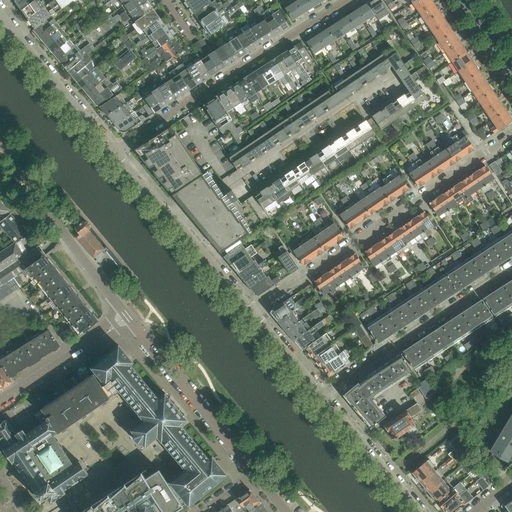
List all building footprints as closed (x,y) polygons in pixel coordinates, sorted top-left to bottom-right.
[(14,0),(21,10),(35,0),(14,0)] [(43,1),(44,0),(35,0),(21,10),(28,19),(46,6),(43,1)] [(55,0),(46,6),(28,19),(28,20),(35,29),(46,20),(62,9),(62,8),(64,7),(70,3),(73,0),(55,0)] [(125,11),(124,12),(127,16),(128,15),(147,1),(146,0),(130,0),(122,6),(125,11)] [(200,0),(190,7),(195,14),(211,3),(209,0),(200,0)] [(211,3),(195,14),(199,21),(223,5),(222,4),(221,5),(219,2),(217,4),(215,0),(211,3)] [(308,0),(298,0),(296,2),(303,14),(313,7),(308,0)] [(380,0),(372,0),(368,3),(375,15),(385,8),(380,0)] [(430,0),(416,0),(412,3),(419,13),(433,3),(430,0)] [(147,1),(128,15),(134,23),(135,22),(153,9),(147,1)] [(223,5),(199,21),(204,28),(226,12),(224,9),(230,4),(228,1),(223,5)] [(110,2),(102,7),(105,11),(112,6),(110,2)] [(243,6),(241,2),(226,12),(204,28),(209,35),(232,21),(228,15),(240,8),(244,14),(247,11),(243,6)] [(296,2),(285,8),(293,20),(303,14),(296,2)] [(70,3),(64,7),(67,10),(67,11),(71,9),(73,7),(70,3)] [(368,3),(358,9),(365,21),(375,15),(368,3)] [(419,13),(426,23),(440,13),(433,3),(419,13)] [(260,5),(256,7),(257,8),(275,36),(282,31),(268,10),(264,12),(260,5)] [(271,7),(268,10),(282,31),(289,26),(279,10),(275,13),(271,7)] [(261,22),(257,24),(267,40),(275,36),(257,8),(254,10),(261,22)] [(142,31),(159,18),(153,9),(135,22),(142,31)] [(358,9),(347,16),(355,28),(365,21),(358,9)] [(130,19),(124,12),(119,15),(117,15),(113,18),(116,23),(122,19),(125,23),(130,19)] [(440,13),(426,23),(432,32),(446,23),(440,13)] [(110,15),(105,19),(111,27),(116,23),(113,18),(110,15)] [(347,16),(337,22),(345,34),(355,28),(347,16)] [(35,29),(33,31),(38,36),(57,21),(55,18),(49,23),(46,20),(35,29)] [(159,18),(142,31),(136,35),(141,41),(164,25),(159,18)] [(57,21),(38,36),(43,42),(62,26),(57,21)] [(250,21),(247,23),(260,45),(267,40),(257,24),(253,26),(250,21)] [(337,22),(327,29),(335,41),(345,34),(337,22)] [(78,23),(74,26),(79,32),(82,29),(79,25),(78,23)] [(243,25),(247,31),(243,33),(253,49),(260,45),(247,23),(243,25)] [(432,32),(439,42),(453,33),(446,23),(432,32)] [(169,31),(164,25),(141,41),(141,42),(135,46),(138,49),(150,40),(152,43),(169,31)] [(43,42),(48,48),(67,32),(62,26),(43,42)] [(234,26),(230,28),(246,53),(253,49),(243,33),(239,35),(234,26)] [(229,34),(225,37),(229,42),(239,58),(246,53),(230,28),(226,30),(229,34)] [(327,29),(317,35),(325,47),(335,41),(327,29)] [(144,49),(140,52),(145,58),(173,38),(169,31),(152,43),(155,47),(151,49),(150,48),(146,51),(144,49)] [(67,32),(48,48),(53,54),(70,39),(72,38),(67,32)] [(439,42),(445,52),(460,43),(453,33),(439,42)] [(125,34),(119,39),(124,44),(129,40),(125,34)] [(87,35),(84,37),(89,43),(92,41),(87,35)] [(317,35),(307,42),(314,54),(325,47),(317,35)] [(178,44),(173,38),(145,58),(148,61),(159,53),(161,56),(178,44)] [(70,39),(53,54),(58,59),(75,45),(70,39)] [(204,58),(201,60),(211,76),(225,67),(215,51),(212,53),(202,39),(194,44),(200,53),(201,53),(204,58)] [(222,39),(218,41),(232,62),(239,58),(229,42),(225,44),(222,39)] [(129,40),(124,44),(129,50),(134,45),(129,40)] [(218,41),(215,43),(218,48),(215,51),(225,67),(232,62),(218,41)] [(295,46),(288,51),(307,82),(311,80),(304,69),(304,70),(301,65),(311,58),(301,43),(295,46)] [(445,52),(452,62),(466,52),(460,43),(445,52)] [(75,45),(58,59),(63,65),(81,50),(76,44),(75,45)] [(159,67),(157,64),(164,59),(166,62),(183,51),(178,44),(161,56),(150,63),(150,64),(155,69),(156,69),(159,67)] [(377,44),(374,46),(380,56),(371,62),(380,74),(379,74),(380,75),(388,70),(387,69),(391,66),(392,66),(384,53),(377,44)] [(63,65),(68,71),(83,58),(87,55),(92,50),(87,45),(81,50),(63,65)] [(392,66),(391,66),(395,71),(399,77),(408,71),(420,63),(416,56),(403,64),(392,48),(384,53),(392,66)] [(302,81),(300,83),(302,86),(307,82),(288,51),(281,55),(294,76),(297,74),(302,81)] [(135,59),(129,52),(116,63),(122,70),(135,59)] [(359,70),(367,82),(367,83),(368,84),(375,78),(375,77),(379,74),(380,74),(371,62),(365,52),(361,54),(368,64),(359,70)] [(452,62),(459,72),(473,62),(466,52),(452,62)] [(83,58),(68,71),(72,77),(91,62),(92,61),(87,55),(83,58)] [(297,90),(290,79),(294,76),(281,55),(273,60),(288,83),(292,89),(294,92),(297,90)] [(145,58),(142,60),(147,66),(150,64),(150,63),(148,61),(145,58)] [(211,76),(201,60),(197,62),(194,58),(191,60),(204,80),(211,76)] [(184,65),(186,69),(197,85),(204,80),(191,60),(190,59),(187,61),(188,62),(184,65)] [(273,60),(266,64),(276,80),(280,78),(285,85),(288,83),(273,60)] [(355,91),(355,92),(363,87),(363,86),(367,83),(367,82),(359,70),(353,60),(349,63),(354,69),(345,75),(355,91)] [(91,62),(72,77),(77,83),(94,69),(91,62)] [(156,69),(162,78),(163,77),(160,71),(167,66),(168,64),(166,62),(159,67),(156,69)] [(459,72),(465,81),(479,72),(473,62),(459,72)] [(179,66),(176,68),(190,90),(197,85),(186,69),(184,65),(183,64),(179,67),(179,66)] [(266,64),(259,69),(269,85),(273,90),(276,88),(273,83),(276,80),(266,64)] [(77,83),(82,88),(99,75),(101,73),(96,67),(94,69),(77,83)] [(190,90),(176,68),(169,73),(172,78),(183,94),(190,90)] [(259,69),(252,73),(262,89),(269,85),(259,69)] [(355,91),(345,75),(340,69),(337,71),(341,77),(332,84),(338,92),(343,100),(351,95),(350,94),(355,91)] [(415,82),(420,79),(415,72),(410,75),(409,73),(408,71),(399,77),(400,79),(406,88),(409,93),(410,92),(418,105),(427,99),(415,82)] [(465,81),(472,91),(486,82),(479,72),(465,81)] [(82,88),(87,94),(106,78),(101,73),(99,75),(82,88)] [(252,73),(245,78),(259,99),(262,97),(258,92),(262,89),(252,73)] [(163,77),(162,78),(176,99),(183,94),(172,78),(168,81),(165,76),(163,77)] [(87,94),(92,100),(112,83),(107,78),(106,78),(87,94)] [(162,85),(158,88),(169,103),(176,99),(162,78),(158,80),(162,85)] [(252,103),(258,99),(259,99),(245,78),(238,82),(249,100),(252,103)] [(112,83),(92,100),(97,106),(111,97),(118,91),(122,88),(116,81),(113,85),(112,83)] [(155,82),(148,87),(162,108),(169,103),(158,88),(155,82)] [(243,106),(249,100),(238,82),(231,87),(242,103),(243,106)] [(486,82),(472,91),(478,101),(493,92),(486,82)] [(148,87),(144,89),(148,94),(144,97),(148,103),(155,112),(155,113),(162,108),(148,87)] [(243,106),(242,103),(231,87),(224,91),(237,111),(244,107),(243,106)] [(224,91),(217,96),(232,121),(236,118),(233,114),(237,111),(224,91)] [(341,102),(343,100),(338,92),(336,93),(332,96),(328,91),(315,100),(324,112),(329,109),(329,110),(341,102)] [(404,94),(396,100),(396,101),(397,100),(406,113),(415,107),(421,116),(425,114),(418,105),(410,92),(409,93),(405,95),(404,94)] [(478,101),(485,111),(499,101),(493,92),(478,101)] [(103,111),(103,113),(105,115),(106,115),(107,116),(126,103),(119,93),(99,107),(103,111)] [(141,93),(135,98),(137,101),(144,97),(141,93)] [(209,114),(218,129),(219,130),(231,122),(232,121),(217,96),(203,105),(209,114)] [(300,96),(297,98),(303,108),(311,120),(312,120),(316,117),(317,118),(325,113),(324,112),(315,100),(306,106),(300,96)] [(278,98),(271,103),(273,107),(280,102),(278,98)] [(406,113),(397,100),(396,101),(392,104),(392,103),(384,108),(385,109),(394,121),(393,121),(396,125),(405,119),(409,125),(412,122),(406,113)] [(126,103),(107,116),(110,119),(110,121),(112,123),(113,123),(115,125),(134,112),(133,112),(130,106),(132,105),(130,101),(126,103)] [(499,101),(485,111),(492,121),(506,111),(499,101)] [(270,102),(263,106),(266,111),(273,107),(271,103),(270,102)] [(155,112),(148,103),(143,107),(149,116),(155,112)] [(287,104),(284,107),(291,116),(299,129),(299,128),(304,125),(305,126),(312,121),(312,120),(311,120),(303,108),(294,114),(287,104)] [(198,108),(204,118),(209,114),(203,105),(198,108)] [(380,111),(372,116),(381,130),(390,123),(397,133),(400,131),(396,125),(393,121),(394,121),(385,109),(380,112),(380,111)] [(495,126),(491,129),(494,134),(511,121),(511,120),(506,111),(492,121),(495,126)] [(145,115),(143,115),(139,117),(138,117),(134,112),(115,125),(116,126),(115,127),(117,130),(119,130),(121,132),(125,133),(141,121),(146,118),(145,115)] [(275,113),(272,115),(278,125),(287,137),(292,134),(292,135),(300,129),(299,128),(299,129),(291,116),(282,122),(275,113)] [(264,224),(270,219),(382,144),(366,121),(255,197),(254,195),(247,199),(264,224)] [(287,137),(278,125),(269,131),(263,121),(260,123),(266,133),(275,145),(279,142),(280,143),(288,138),(287,137)] [(236,129),(231,122),(219,130),(223,136),(230,132),(235,140),(238,138),(241,136),(239,134),(243,131),(240,126),(236,129)] [(202,175),(171,127),(171,126),(144,144),(142,145),(134,150),(172,195),(202,175)] [(251,129),(247,131),(254,141),(262,154),(263,153),(267,150),(268,151),(276,146),(275,145),(266,133),(257,139),(251,129)] [(452,138),(464,156),(474,149),(465,136),(459,140),(456,135),(452,138)] [(238,138),(235,140),(242,149),(250,162),(255,158),(256,159),(263,154),(263,153),(262,154),(254,141),(245,147),(238,138)] [(452,138),(443,144),(446,149),(455,162),(464,156),(452,138)] [(438,147),(434,150),(446,168),(455,162),(446,149),(441,152),(438,147)] [(250,162),(242,149),(229,158),(237,170),(243,167),(243,168),(251,163),(250,162)] [(433,157),(428,161),(437,174),(446,168),(434,150),(430,153),(433,157)] [(374,159),(368,163),(371,167),(377,163),(374,159)] [(437,174),(428,161),(423,164),(420,160),(416,162),(428,180),(437,174)] [(409,174),(415,182),(415,184),(417,187),(418,187),(428,180),(416,162),(412,165),(415,170),(409,174)] [(495,162),(489,165),(496,176),(502,172),(495,162)] [(488,183),(494,179),(485,166),(476,172),(488,190),(492,188),(488,183)] [(476,172),(466,178),(475,191),(480,188),(484,193),(488,190),(476,172)] [(390,174),(386,177),(399,195),(408,189),(399,176),(394,180),(390,174)] [(186,212),(191,218),(222,255),(227,252),(241,243),(240,240),(264,224),(247,199),(241,204),(232,190),(220,198),(216,192),(212,187),(211,188),(202,175),(172,195),(186,212)] [(380,187),(390,202),(399,195),(386,177),(382,180),(386,185),(381,188),(380,187)] [(466,178),(457,185),(470,203),(473,200),(470,195),(475,191),(466,178)] [(507,183),(503,186),(505,189),(511,184),(511,181),(507,183)] [(457,185),(448,191),(457,204),(462,200),(465,206),(470,203),(457,185)] [(373,189),(369,192),(380,208),(390,202),(380,187),(375,191),(373,189)] [(452,207),(457,204),(448,191),(439,197),(451,215),(455,212),(452,207)] [(366,198),(361,201),(370,215),(380,208),(369,192),(364,195),(366,198)] [(320,196),(314,200),(317,206),(324,201),(320,196)] [(429,203),(429,205),(431,208),(433,208),(438,216),(444,213),(447,218),(451,215),(439,197),(429,203)] [(0,217),(8,212),(0,201),(0,217)] [(354,202),(349,205),(360,222),(370,215),(361,201),(355,205),(354,202)] [(346,211),(340,215),(349,229),(360,222),(349,205),(344,209),(346,211)] [(295,209),(288,213),(291,217),(298,213),(297,213),(295,209)] [(424,212),(415,218),(427,236),(431,234),(427,229),(433,225),(424,212)] [(320,225),(317,220),(312,213),(309,215),(317,228),(320,225)] [(28,236),(10,214),(0,221),(0,226),(14,243),(15,245),(20,241),(28,236)] [(415,218),(405,225),(414,238),(419,235),(423,239),(427,236),(415,218)] [(99,243),(89,231),(90,228),(90,224),(88,222),(85,221),(81,222),(74,228),(78,233),(76,235),(76,237),(77,239),(88,252),(94,259),(100,253),(104,250),(99,243)] [(322,228),(333,245),(344,237),(344,236),(342,233),(341,233),(334,223),(329,227),(327,225),(322,228)] [(316,228),(319,234),(314,237),(323,251),(333,245),(322,228),(322,229),(320,225),(317,228),(316,228)] [(409,241),(414,238),(405,225),(396,231),(407,248),(408,249),(412,246),(409,241)] [(396,231),(386,238),(397,254),(403,251),(407,248),(396,231)] [(511,234),(502,240),(511,256),(511,255),(511,234)] [(307,239),(302,242),(313,258),(323,251),(314,237),(309,241),(307,239)] [(386,238),(376,245),(387,262),(392,259),(391,258),(397,254),(386,238)] [(502,240),(492,247),(502,262),(503,261),(504,261),(506,260),(507,258),(511,256),(502,240)] [(15,245),(14,243),(0,252),(0,272),(28,253),(20,241),(15,245)] [(266,241),(262,244),(268,252),(272,249),(266,241)] [(298,245),(299,247),(294,251),(303,265),(313,258),(302,242),(298,245)] [(240,246),(228,254),(224,257),(230,265),(254,249),(251,245),(243,250),(240,246)] [(283,245),(279,248),(283,254),(278,257),(284,266),(290,274),(299,268),(289,254),(283,245)] [(376,245),(365,252),(374,266),(380,262),(382,265),(387,262),(376,245)] [(43,256),(45,255),(40,249),(39,246),(28,253),(0,272),(0,286),(2,285),(7,281),(13,277),(18,274),(25,269),(40,259),(43,256)] [(492,247),(482,253),(492,268),(497,265),(498,265),(500,264),(501,262),(502,262),(492,247)] [(251,257),(257,253),(254,249),(230,265),(237,273),(254,261),(253,261),(251,257)] [(95,261),(96,262),(109,276),(119,267),(104,250),(100,253),(94,259),(95,261)] [(482,253),(473,260),(482,275),(492,268),(482,253)] [(355,254),(344,261),(355,277),(360,274),(358,272),(364,268),(358,258),(358,257),(357,254),(355,254)] [(51,266),(52,264),(48,260),(47,261),(43,256),(40,259),(25,269),(34,280),(35,279),(51,266)] [(254,261),(237,273),(244,281),(267,265),(264,261),(258,265),(255,260),(253,261),(254,261)] [(473,260),(463,266),(473,281),(482,275),(473,260)] [(344,261),(335,268),(344,282),(349,278),(351,280),(355,277),(344,261)] [(270,269),(269,268),(267,265),(244,281),(250,289),(267,277),(264,273),(270,269)] [(51,266),(35,279),(43,288),(59,275),(58,275),(60,274),(56,269),(54,270),(51,266)] [(280,281),(290,274),(284,266),(274,272),(277,277),(280,281)] [(463,266),(454,272),(463,287),(464,287),(465,287),(467,285),(468,284),(473,281),(463,266)] [(335,268),(325,275),(335,288),(344,282),(335,268)] [(454,272),(446,277),(456,292),(463,287),(454,272)] [(19,285),(23,283),(18,274),(13,277),(7,281),(14,291),(20,287),(19,285)] [(373,274),(369,277),(373,284),(378,281),(373,274)] [(43,288),(50,297),(66,284),(67,283),(63,278),(62,279),(59,275),(43,288)] [(314,282),(318,287),(323,296),(329,292),(331,294),(336,291),(335,288),(325,275),(314,282)] [(267,277),(250,289),(255,295),(259,295),(280,281),(277,277),(272,281),(268,276),(267,277)] [(446,277),(437,283),(446,298),(451,295),(453,295),(455,293),(456,292),(446,277)] [(7,281),(2,285),(9,295),(14,291),(7,281)] [(437,283),(427,289),(437,304),(446,298),(437,283)] [(74,293),(73,293),(75,292),(71,287),(69,288),(66,284),(50,297),(58,306),(74,293)] [(2,285),(0,286),(0,294),(3,298),(9,295),(2,285)] [(511,298),(504,286),(494,292),(505,310),(511,305),(511,298)] [(427,289),(418,296),(428,310),(437,304),(427,289)] [(485,298),(484,299),(495,317),(505,310),(494,292),(489,295),(488,296),(486,297),(485,298)] [(74,293),(58,306),(66,315),(81,303),(81,302),(82,301),(78,296),(77,297),(74,293)] [(34,295),(30,298),(34,304),(38,300),(34,295)] [(418,296),(408,302),(417,317),(418,317),(420,316),(422,315),(423,314),(428,310),(418,296)] [(272,310),(270,313),(271,313),(278,321),(292,312),(308,301),(304,297),(295,303),(291,297),(272,310)] [(476,304),(472,307),(483,325),(493,318),(481,300),(480,301),(479,301),(477,303),(476,304)] [(369,301),(361,307),(363,310),(372,305),(369,301)] [(408,302),(397,309),(407,324),(412,321),(414,320),(416,319),(417,318),(417,317),(408,302)] [(88,311),(90,310),(86,306),(84,307),(81,303),(66,315),(73,325),(89,312),(88,311)] [(319,314),(326,309),(323,305),(316,309),(299,321),(285,331),(293,340),(310,328),(306,323),(314,318),(315,319),(320,316),(319,314)] [(472,307),(462,313),(474,331),(483,325),(472,307)] [(397,309),(388,315),(398,330),(407,324),(397,309)] [(89,312),(73,325),(81,334),(98,320),(93,315),(92,316),(89,312)] [(292,312),(278,321),(285,331),(299,321),(292,312)] [(462,313),(452,320),(464,338),(474,331),(462,313)] [(357,315),(349,320),(355,329),(361,325),(363,324),(357,315)] [(388,315),(378,321),(388,336),(398,330),(388,315)] [(310,328),(293,340),(302,350),(306,348),(316,340),(311,334),(324,325),(331,321),(328,316),(310,328)] [(443,326),(442,326),(454,344),(464,338),(452,320),(447,323),(446,323),(444,325),(443,326)] [(378,321),(368,328),(378,343),(379,342),(381,342),(383,341),(384,339),(388,336),(378,321)] [(34,324),(24,330),(27,334),(37,328),(34,324)] [(361,325),(355,329),(361,339),(368,335),(361,325)] [(437,330),(432,333),(444,351),(454,344),(442,326),(441,327),(440,327),(438,328),(437,330)] [(57,347),(59,346),(49,330),(36,338),(24,345),(35,362),(40,359),(40,358),(53,350),(54,350),(57,349),(57,347)] [(71,340),(65,331),(59,334),(65,343),(71,340)] [(306,348),(309,352),(308,352),(308,353),(310,357),(311,357),(312,357),(313,358),(314,357),(333,343),(326,333),(316,340),(306,348)] [(432,333),(423,339),(434,357),(444,351),(432,333)] [(368,335),(361,339),(368,349),(374,344),(368,335)] [(423,339),(413,346),(425,363),(434,357),(423,339)] [(316,361),(316,363),(318,366),(320,366),(320,367),(341,353),(334,342),(333,343),(314,357),(317,361),(316,361)] [(24,345),(0,360),(0,363),(2,367),(10,377),(11,376),(13,376),(15,375),(16,373),(28,365),(30,365),(35,362),(24,345)] [(95,373),(93,375),(109,398),(114,394),(115,395),(120,391),(134,408),(140,415),(139,416),(144,421),(131,431),(134,434),(133,438),(138,444),(143,444),(145,447),(157,437),(160,440),(161,442),(162,442),(185,470),(178,475),(169,483),(175,489),(186,503),(189,506),(226,475),(227,475),(212,457),(209,460),(183,429),(181,426),(188,421),(186,418),(184,416),(185,415),(184,414),(183,415),(179,411),(180,409),(179,409),(178,409),(175,405),(175,404),(174,403),(173,403),(170,399),(170,398),(170,397),(168,398),(167,396),(165,393),(158,399),(130,366),(133,363),(128,356),(118,345),(118,346),(113,350),(110,353),(109,353),(107,355),(106,355),(103,358),(103,359),(100,361),(96,364),(92,368),(91,368),(95,373)] [(404,352),(403,352),(414,370),(425,363),(413,346),(408,349),(407,349),(405,350),(404,352)] [(341,353),(320,367),(324,372),(325,372),(326,372),(329,376),(349,362),(343,352),(341,353)] [(365,377),(366,379),(359,385),(358,383),(344,394),(345,395),(348,398),(345,400),(355,412),(356,411),(370,429),(386,416),(371,398),(376,394),(412,371),(401,354),(365,377)] [(2,367),(0,368),(0,390),(13,382),(10,377),(2,367)] [(41,410),(57,433),(58,434),(62,431),(62,432),(66,429),(66,428),(82,418),(86,415),(102,404),(102,405),(106,402),(106,401),(110,399),(109,398),(93,375),(93,374),(72,388),(62,394),(62,395),(48,404),(47,405),(46,406),(45,406),(41,409),(41,410)] [(421,386),(418,388),(425,398),(426,398),(436,392),(427,379),(420,383),(421,386)] [(182,506),(186,503),(175,489),(169,483),(178,475),(185,470),(162,442),(161,442),(160,440),(157,437),(145,447),(143,444),(138,444),(133,438),(134,434),(131,431),(144,421),(139,416),(140,415),(134,408),(120,391),(115,395),(106,402),(102,405),(86,415),(82,418),(66,429),(62,432),(55,436),(74,464),(79,460),(89,475),(65,491),(66,494),(53,503),(57,509),(66,503),(69,507),(72,511),(70,511),(157,511),(156,510),(160,507),(162,511),(175,511),(176,511),(183,507),(182,506)] [(393,436),(392,439),(397,440),(397,437),(406,431),(409,434),(417,429),(414,426),(415,425),(410,418),(422,410),(417,403),(384,425),(388,432),(389,431),(393,436)] [(53,436),(57,433),(41,410),(34,415),(34,416),(40,425),(26,435),(25,433),(24,433),(22,430),(17,433),(16,434),(6,420),(0,424),(0,439),(6,448),(3,450),(12,463),(14,462),(20,472),(27,482),(40,502),(47,497),(50,503),(51,504),(63,495),(66,494),(64,491),(65,490),(66,489),(88,475),(79,461),(73,465),(70,460),(70,459),(69,459),(65,454),(66,453),(65,453),(61,448),(62,447),(61,447),(60,445),(57,442),(58,441),(57,441),(53,436)] [(511,412),(490,450),(492,451),(492,452),(494,453),(507,461),(511,453),(511,412)] [(490,437),(493,432),(486,427),(483,433),(490,437)] [(470,441),(466,436),(469,434),(465,429),(463,432),(457,436),(459,438),(451,446),(456,452),(470,441)] [(489,473),(494,469),(499,465),(492,456),(487,460),(490,463),(485,468),(489,473)] [(451,457),(445,463),(447,466),(453,460),(451,457)] [(416,477),(415,479),(418,482),(420,482),(421,483),(437,469),(429,459),(412,473),(416,477)] [(470,459),(464,464),(469,470),(475,465),(470,459)] [(424,487),(423,489),(426,492),(428,491),(429,492),(445,479),(437,469),(421,483),(424,487)] [(478,470),(475,472),(480,478),(482,477),(483,476),(478,470)] [(480,478),(476,481),(483,490),(488,486),(482,477),(480,478)] [(429,492),(432,496),(431,498),(434,501),(436,501),(437,502),(453,488),(445,479),(429,492)] [(437,502),(436,502),(443,510),(466,490),(460,482),(453,488),(437,502)] [(249,490),(228,504),(233,511),(236,511),(255,496),(250,490),(249,490)] [(466,490),(443,510),(445,511),(455,511),(473,498),(466,490)] [(255,496),(236,511),(249,511),(261,502),(255,496)] [(260,503),(261,503),(261,502),(249,511),(261,511),(265,509),(260,503)]
